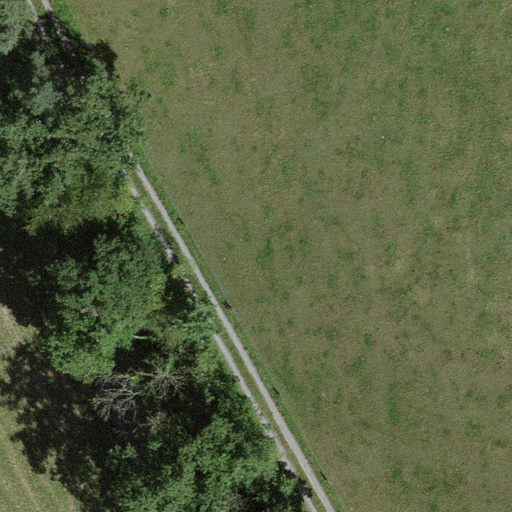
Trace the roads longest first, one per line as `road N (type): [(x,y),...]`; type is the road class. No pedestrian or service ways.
road 1 (track): [(47,0),(335,511)]
road 2 (residential): [(0,141),(171,511)]
